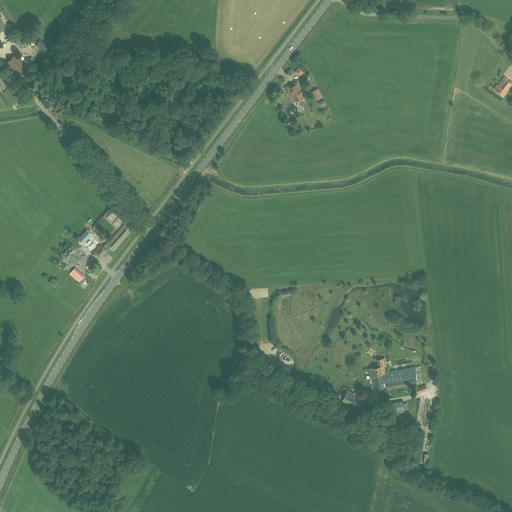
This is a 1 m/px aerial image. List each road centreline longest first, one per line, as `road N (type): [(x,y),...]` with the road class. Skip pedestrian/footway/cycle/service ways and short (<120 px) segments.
road 1 (secondary): [(0,487),(83,325),(151,232)]
road 2 (secondary): [(151,232),(329,0)]
road 3 (unclassified): [(351,414),(258,363),(239,295),(151,232)]
road 4 (track): [(39,106),(70,82),(85,56),(143,50),(210,66)]
road 5 (unclassified): [(151,232),(39,106)]
